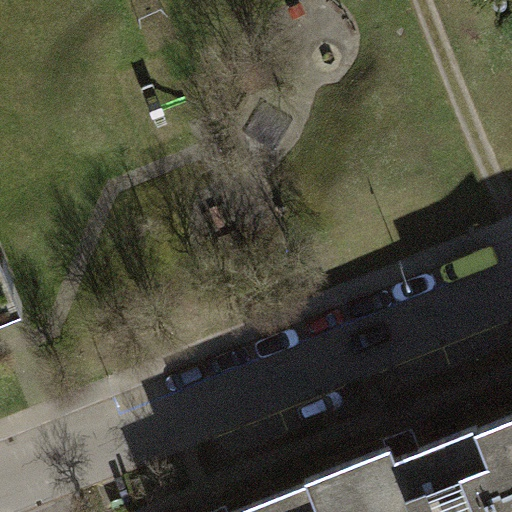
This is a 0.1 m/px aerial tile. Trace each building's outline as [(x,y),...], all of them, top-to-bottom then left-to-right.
[(0,286),(15,281),(0,244),(0,286)] [(15,281),(0,286),(0,312),(24,303),(15,281)] [(511,511),(511,414),(476,428),(509,511),(511,511)] [(307,482),(299,485),(309,511),(509,511),(476,428),(475,425),(414,449),(395,457),(390,445),(306,478),(307,482)] [(309,511),(299,485),(230,511),(309,511)]
